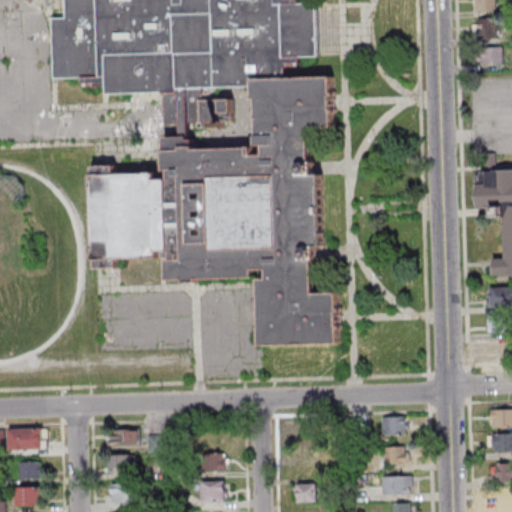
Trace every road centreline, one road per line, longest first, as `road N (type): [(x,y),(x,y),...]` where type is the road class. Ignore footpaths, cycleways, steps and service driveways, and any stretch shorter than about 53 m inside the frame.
road 1 (residential): [(511,382),(0,408)]
road 2 (tertiary): [(452,511),(437,0)]
